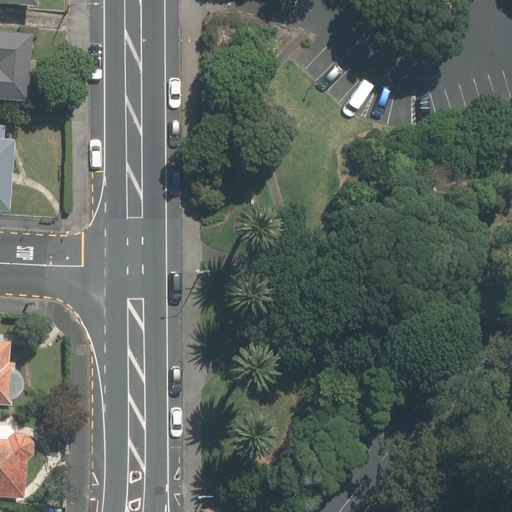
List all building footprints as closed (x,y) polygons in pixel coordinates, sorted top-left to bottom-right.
[(0,0),(0,15),(22,17),(32,18),(33,0),(0,0)] [(0,107),(18,109),(23,41),(0,39),(0,107)] [(0,399),(11,400),(12,393),(15,392),(17,390),(20,387),(23,382),(23,380),(24,377),(24,375),(24,372),(23,370),(22,368),(20,366),(18,363),(15,362),(15,355),(9,355),(11,333),(0,332),(0,399)] [(28,452),(29,416),(0,414),(0,487),(18,488),(20,452),(28,452)] [(232,511),(231,501),(202,504),(202,511),(232,511)]
